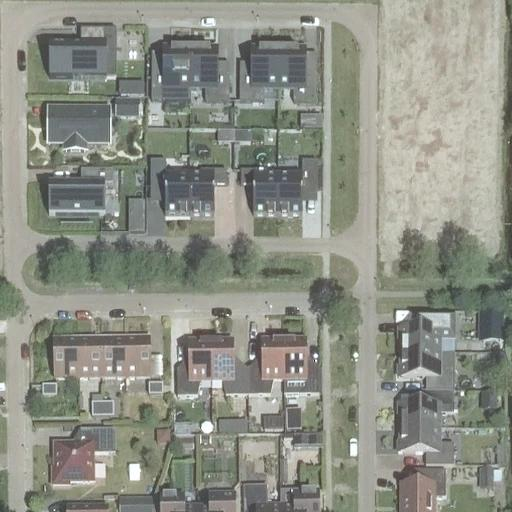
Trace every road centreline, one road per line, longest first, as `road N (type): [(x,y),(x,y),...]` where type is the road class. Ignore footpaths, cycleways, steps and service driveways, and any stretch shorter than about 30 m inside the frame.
road 1 (residential): [(13,245),(11,11),(368,14),(367,244)]
road 2 (residential): [(13,307),(367,301)]
road 3 (residential): [(13,245),(367,244)]
road 4 (residential): [(367,301),(368,511)]
road 5 (residential): [(20,511),(13,307)]
